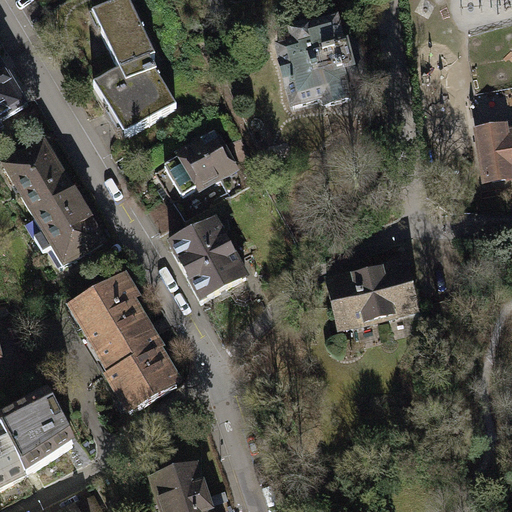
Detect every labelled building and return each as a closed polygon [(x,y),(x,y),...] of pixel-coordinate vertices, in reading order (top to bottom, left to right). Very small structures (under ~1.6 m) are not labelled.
[(148,63),(154,59),(127,2),(92,16),(118,73),(93,88),(106,109),(112,107),(129,136),(175,109),(148,63)] [(293,46),(277,50),(293,108),(323,101),(327,106),(356,99),(361,92),(357,76),(349,71),(345,49),(340,50),(335,25),(307,32),(307,30),(291,36),(293,46)] [(0,122),(23,109),(0,71),(0,122)] [(503,130),(479,133),(486,184),(511,180),(510,175),(511,174),(511,133),(503,135),(503,130)] [(216,138),(163,167),(180,198),(233,169),(216,138)] [(3,169),(33,219),(75,193),(45,145),(3,169)] [(75,193),(33,219),(64,269),(106,243),(75,193)] [(247,279),(216,223),(170,247),(202,304),(247,279)] [(339,333),(380,323),(382,328),(389,326),(388,321),(416,313),(404,268),(327,288),(339,333)] [(123,280),(71,311),(112,377),(107,380),(129,415),(175,387),(155,355),(159,353),(130,305),(136,301),(123,280)] [(0,423),(0,431),(25,479),(74,449),(47,401),(0,423)] [(0,431),(0,491),(25,479),(0,431)] [(210,511),(196,468),(150,483),(159,511),(210,511)] [(98,511),(92,499),(68,511),(98,511)]
